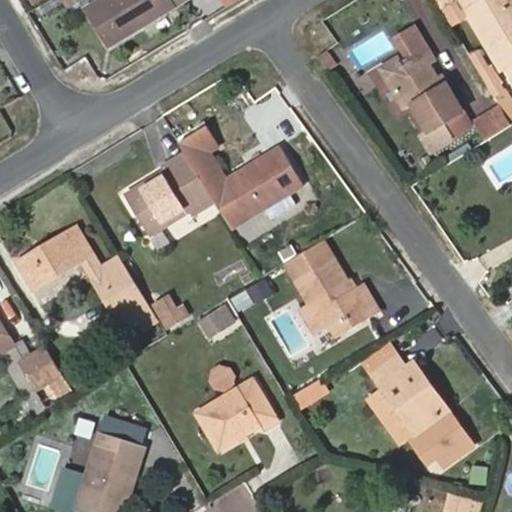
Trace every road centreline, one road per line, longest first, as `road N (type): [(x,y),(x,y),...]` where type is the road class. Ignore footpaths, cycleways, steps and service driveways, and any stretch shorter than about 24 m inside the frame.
road 1 (residential): [(511,368),(263,20)]
road 2 (residential): [(75,134),(263,20)]
road 3 (residential): [(75,134),(0,9)]
